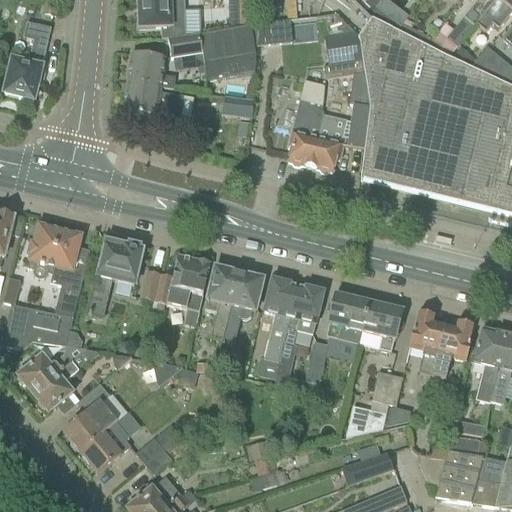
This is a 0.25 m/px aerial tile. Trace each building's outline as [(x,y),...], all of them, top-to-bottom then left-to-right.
[(46,0),(42,16),(54,19),(59,1),(54,0),(46,0)] [(167,43),(183,41),(182,0),(137,0),(138,33),(161,32),(161,44),(166,43),(167,43)] [(198,0),(199,2),(239,1),(239,30),(254,28),(252,0),(198,0)] [(350,0),(350,1),(349,3),(366,20),(373,10),(381,0),(350,0)] [(481,0),(470,14),(463,22),(473,30),(475,27),(479,22),(497,0),(481,0)] [(511,0),(497,0),(479,22),(475,27),(485,35),(505,10),(511,15),(511,0)] [(373,10),(366,20),(370,23),(394,35),(399,29),(373,10)] [(328,70),(322,71),(324,84),(325,84),(338,81),(352,79),(364,77),(358,42),(353,36),(335,19),(324,20),(327,38),(323,38),(323,41),(328,70)] [(431,43),(425,51),(447,62),(455,50),(464,40),(473,30),(463,22),(453,34),(444,27),(431,43)] [(394,35),(370,23),(358,42),(364,77),(369,111),(363,155),(359,184),(511,220),(511,92),(498,86),(467,71),(463,70),(447,62),(425,51),(394,35)] [(257,27),(255,50),(290,46),(288,24),(257,27)] [(41,72),(50,32),(26,27),(22,42),(32,45),(27,68),(11,65),(3,98),(33,105),(36,89),(40,90),(44,73),(41,72)] [(253,77),(255,50),(257,27),(254,28),(239,30),(198,37),(198,38),(183,41),(167,43),(170,63),(173,63),(174,75),(203,70),(206,85),(253,77)] [(511,32),(502,44),(511,53),(511,32)] [(460,51),(452,60),(463,70),(471,61),(460,51)] [(130,58),(126,87),(160,92),(172,94),(173,82),(161,80),(164,62),(130,58)] [(290,153),(287,167),(309,172),(321,124),(321,114),(321,111),(323,90),(303,86),(298,106),(296,114),(287,152),(290,153)] [(160,92),(126,87),(122,117),(150,121),(149,130),(178,135),(182,100),(159,97),(160,92)] [(247,88),(244,103),(252,104),(253,91),(253,89),(247,88)] [(224,101),(221,119),(250,122),(252,104),(244,103),(231,102),(224,101)] [(321,124),(309,172),(331,177),(335,164),(338,164),(341,152),(363,155),(369,111),(351,109),(349,125),(345,125),(335,122),(336,116),(321,114),(321,124)] [(0,261),(2,262),(12,223),(0,219),(0,261)] [(12,225),(9,238),(18,241),(21,227),(12,225)] [(30,248),(27,260),(30,260),(29,264),(53,270),(51,279),(49,288),(66,292),(64,297),(67,298),(76,300),(77,301),(83,277),(71,274),(77,252),(80,241),(37,230),(32,249),(30,248)] [(105,246),(87,318),(101,322),(110,285),(133,290),(141,255),(138,254),(138,252),(127,249),(127,252),(105,246)] [(158,279),(152,306),(164,309),(186,314),(182,329),(194,332),(199,314),(209,271),(209,268),(177,261),(172,282),(158,279)] [(213,272),(203,314),(215,317),(209,343),(220,346),(226,329),(238,278),(213,272)] [(145,276),(139,303),(152,306),(158,279),(145,276)] [(226,329),(220,346),(233,349),(239,323),(244,325),(250,321),(251,315),(255,316),(262,284),(238,278),(226,329)] [(71,322),(13,310),(19,286),(8,283),(2,307),(13,310),(5,351),(22,355),(31,347),(41,349),(64,352),(65,352),(65,351),(67,340),(68,336),(71,322)] [(263,316),(274,318),(263,365),(278,368),(296,291),(271,285),(263,316)] [(296,291),(278,368),(273,387),(273,388),(286,391),(295,350),(292,349),(295,336),(312,339),(322,297),(296,291)] [(360,338),(368,307),(334,298),(326,330),(328,330),(325,342),(337,345),(337,344),(357,349),(360,338)] [(401,315),(368,307),(360,338),(381,343),(377,355),(390,358),(393,346),(394,346),(401,315)] [(431,380),(443,331),(432,328),(434,323),(417,318),(408,352),(423,356),(422,363),(423,363),(420,377),(431,380)] [(443,331),(431,380),(442,383),(446,368),(447,369),(449,362),(464,366),(472,332),(455,328),(454,333),(443,331)] [(489,407),(505,340),(480,334),(472,368),(482,370),(474,405),(488,409),(489,407)] [(67,340),(65,351),(80,354),(81,347),(75,338),(68,336),(67,340)] [(511,341),(505,340),(489,407),(501,410),(502,410),(510,381),(511,377),(511,341)] [(313,347),(304,386),(317,389),(327,350),(313,347)] [(16,382),(16,387),(20,393),(25,393),(31,400),(70,367),(85,355),(80,354),(65,351),(65,352),(64,352),(64,358),(49,370),(40,361),(39,360),(29,368),(30,370),(29,370),(16,381),(16,382)] [(221,354),(216,376),(226,378),(231,357),(221,354)] [(70,367),(31,400),(37,406),(36,412),(40,417),(46,418),(47,419),(56,411),(63,419),(73,411),(67,403),(73,398),(63,387),(99,357),(85,355),(70,367)] [(111,359),(110,364),(113,371),(116,375),(131,363),(111,359)] [(178,360),(173,364),(175,371),(181,372),(185,367),(183,362),(178,360)] [(196,367),(194,376),(208,379),(210,370),(196,367)] [(180,373),(153,368),(158,390),(180,373)] [(6,370),(0,375),(0,380),(8,389),(16,383),(6,370)] [(181,373),(176,389),(192,394),(196,378),(194,377),(181,373)] [(382,409),(390,381),(377,378),(369,406),(382,409)] [(390,381),(382,409),(395,413),(402,384),(390,381)] [(84,417),(61,436),(69,446),(69,450),(73,455),(77,456),(79,457),(103,438),(102,437),(115,427),(99,408),(108,401),(98,390),(76,408),(84,417)] [(300,409),(309,411),(313,393),(304,391),(300,409)] [(352,412),(345,443),(381,435),(384,420),(352,412)] [(115,427),(103,438),(79,457),(96,479),(129,452),(124,445),(128,442),(115,427)] [(170,429),(154,443),(167,458),(183,445),(170,429)] [(468,429),(466,440),(480,442),(482,432),(468,429)] [(444,464),(437,491),(434,503),(482,510),(488,486),(477,484),(476,484),(483,462),(476,461),(480,446),(451,442),(444,464)] [(142,471),(161,455),(152,444),(133,459),(142,471)] [(252,465),(273,460),(269,445),(245,451),(248,466),(252,465)] [(397,454),(367,464),(373,482),(403,472),(397,454)] [(170,466),(161,455),(142,471),(151,481),(170,466)] [(276,476),(273,460),(252,465),(256,481),(274,476),(276,476)] [(437,491),(444,464),(419,460),(418,468),(426,488),(437,491)] [(483,462),(477,484),(488,486),(499,488),(505,465),(483,462)] [(488,486),(482,510),(495,511),(511,511),(511,466),(505,465),(499,488),(488,486)] [(274,476),(256,481),(249,483),(252,496),(277,489),(274,476)] [(136,505),(127,511),(165,511),(179,501),(164,483),(150,494),(146,488),(133,499),(138,504),(136,505)] [(399,491),(349,511),(392,511),(405,507),(399,491)] [(179,501),(165,511),(183,511),(186,510),(179,501)]
